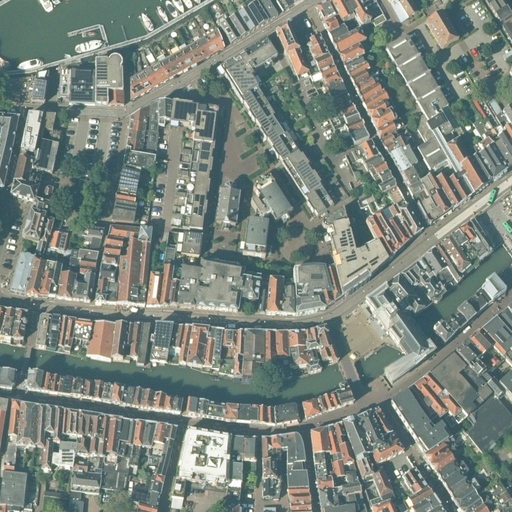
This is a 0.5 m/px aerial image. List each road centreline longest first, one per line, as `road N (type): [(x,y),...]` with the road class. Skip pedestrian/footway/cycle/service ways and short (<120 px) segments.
road 1 (residential): [(0,298),(91,313),(304,323),(330,317),(430,240)]
road 2 (residential): [(430,240),(311,10)]
road 3 (residential): [(310,227),(356,197),(266,31)]
road 4 (residential): [(380,0),(398,34),(414,25),(438,65),(481,38),(504,78)]
road 5 (residential): [(153,238),(155,228),(165,229),(176,84)]
road 6 (residential): [(451,511),(381,400)]
road 7 (residential): [(103,239),(127,111)]
